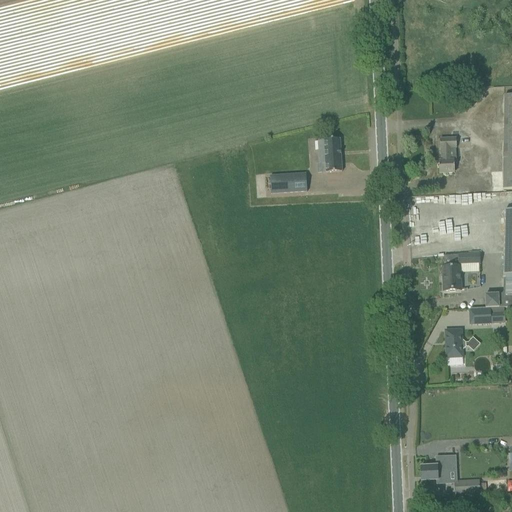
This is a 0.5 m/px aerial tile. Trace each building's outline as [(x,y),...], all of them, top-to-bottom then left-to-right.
[(511,95),(505,96),(503,190),(511,190),(511,95)] [(441,162),(439,162),(439,174),(455,173),(454,162),(456,162),(456,149),(457,149),(457,139),(440,140),(440,149),(441,149),(441,162)] [(319,165),(317,165),(318,174),(326,174),(342,173),(340,140),(324,141),(324,150),(319,151),(319,165)] [(307,193),(306,175),(270,177),(271,195),(307,193)] [(500,295),(485,295),(485,309),(490,308),(511,308),(511,210),(508,211),(506,279),(504,279),(504,291),(503,292),(503,294),(501,294),(500,295)] [(444,268),(442,269),(443,292),(461,292),(460,281),(460,274),(460,267),(480,266),(480,255),(459,255),(444,256),(444,268)] [(505,325),(504,314),(490,314),(490,309),(488,309),(473,310),(474,312),(472,312),(473,325),(491,324),(491,325),(505,325)] [(445,332),(446,359),(462,358),(462,350),(464,350),(466,348),(466,343),(463,341),(462,341),(461,331),(445,332)] [(436,467),(421,468),(421,482),(437,481),(437,484),(448,484),(447,471),(455,470),(455,457),(436,458),(436,467)] [(455,483),(456,495),(480,494),(479,482),(455,483)]
